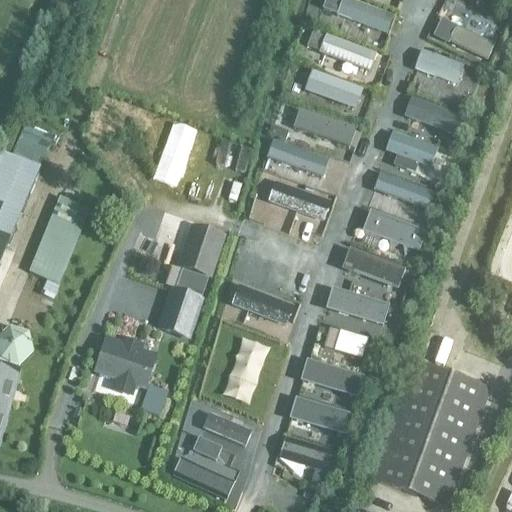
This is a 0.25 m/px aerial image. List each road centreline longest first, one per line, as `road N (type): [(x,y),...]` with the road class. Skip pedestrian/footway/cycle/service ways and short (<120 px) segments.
road 1 (track): [(244,130),(98,71),(0,310)]
road 2 (track): [(511,112),(447,280),(432,347),(461,360)]
